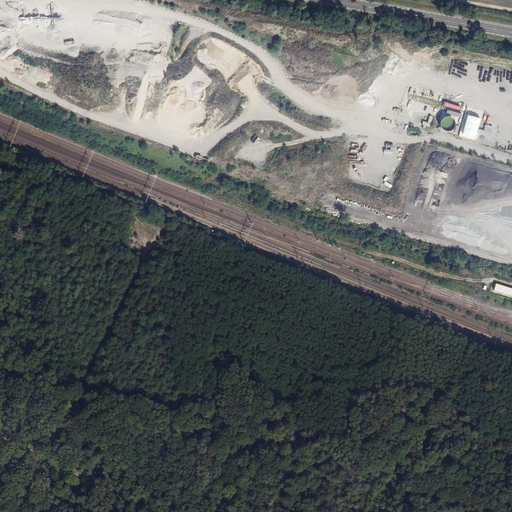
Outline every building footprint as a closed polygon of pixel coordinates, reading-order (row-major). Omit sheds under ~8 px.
[(452,109),(450,114),(460,117),(463,107),(445,101),(444,106),(452,109)] [(409,104),(401,103),(401,111),(408,112),(409,104)] [(426,112),(422,125),(411,124),(416,126),(425,126),(426,126),(436,126),(444,126),(439,125),(431,125),(433,115),(433,113),(430,113),(426,112)] [(355,161),(351,167),(356,170),(360,165),(355,161)] [(511,295),(511,287),(497,283),(495,290),(511,295)]
